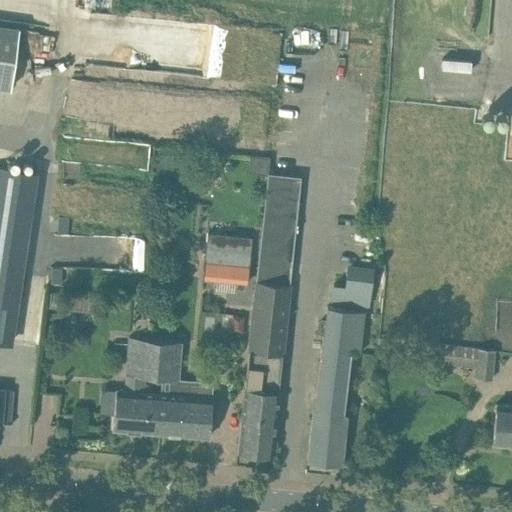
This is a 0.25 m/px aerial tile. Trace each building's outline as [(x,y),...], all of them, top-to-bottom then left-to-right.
[(0,88),(10,90),(19,28),(0,24),(0,88)] [(0,163),(0,339),(19,343),(34,230),(21,228),(29,168),(0,163)] [(271,456),(273,436),(282,352),(299,189),(300,176),(267,172),(265,185),(256,283),(249,348),(246,368),(237,452),(271,456)] [(223,281),(222,293),(247,296),(252,236),(208,231),(203,280),(223,281)] [(163,248),(168,246),(165,238),(149,244),(156,261),(167,257),(163,248)] [(359,290),(357,305),(368,306),(370,291),(359,290)] [(48,291),(46,307),(102,314),(104,298),(48,291)] [(362,310),(324,305),(322,319),(321,319),(317,322),(316,331),(319,334),(321,334),(316,378),(313,417),(311,417),(307,461),(340,464),(342,444),(346,416),(349,417),(355,412),(356,405),(352,400),(344,400),(346,382),(349,352),(359,353),(362,310)] [(233,314),(231,329),(243,330),(245,315),(233,314)] [(128,336),(125,374),(144,376),(154,376),(161,377),(178,378),(180,340),(157,338),(128,336)] [(393,339),(393,338),(380,336),(377,336),(375,356),(391,357),(393,339)] [(492,379),(495,350),(429,342),(427,361),(477,367),(475,377),(492,379)] [(114,413),(112,429),(159,433),(208,436),(210,416),(212,396),(210,396),(212,381),(184,379),(178,378),(161,377),(160,392),(143,391),(144,376),(125,374),(124,390),(115,389),(114,409),(114,413)] [(12,421),(10,421),(12,389),(3,389),(3,388),(0,387),(0,422),(12,424),(12,421)] [(492,443),(511,444),(511,404),(495,403),(492,443)]
